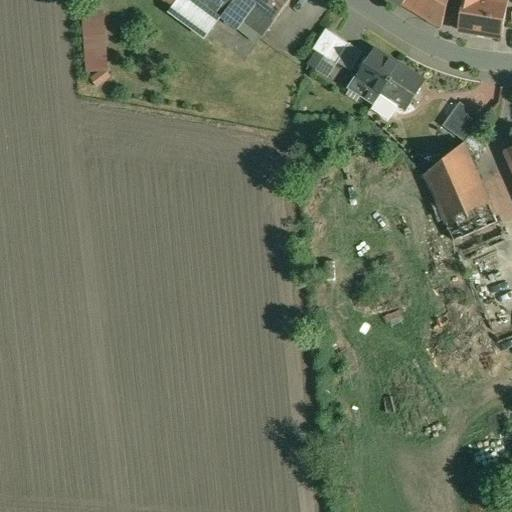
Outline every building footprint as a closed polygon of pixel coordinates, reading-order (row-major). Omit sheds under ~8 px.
[(179,0),(162,0),(173,8),(179,0)] [(223,17),(201,0),(179,0),(173,8),(171,12),(206,38),(223,17)] [(201,0),(223,17),(239,29),(245,21),(264,36),(275,22),(244,0),(201,0)] [(291,0),(244,0),(275,22),(291,0)] [(416,0),(395,0),(411,9),(416,0)] [(448,0),(416,0),(411,9),(441,27),(448,0)] [(465,0),(460,30),(503,39),(511,3),(495,0),(465,0)] [(103,3),(84,4),(89,70),(108,68),(103,3)] [(264,36),(245,21),(239,29),(258,43),(264,36)] [(338,37),(326,29),(314,49),(326,57),(338,37)] [(350,45),(338,37),(326,57),(338,64),(350,45)] [(377,50),(358,77),(350,71),(342,84),(374,105),(382,94),(400,65),(377,50)] [(425,82),(400,65),(382,94),(406,110),(425,82)] [(455,102),(439,127),(462,141),(477,115),(455,102)] [(495,216),(465,144),(427,176),(452,234),(495,216)]
